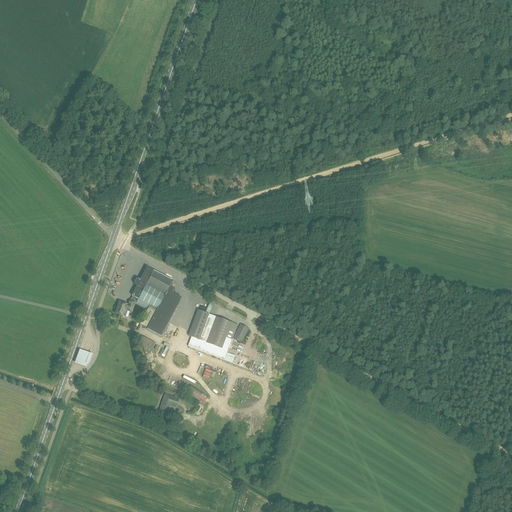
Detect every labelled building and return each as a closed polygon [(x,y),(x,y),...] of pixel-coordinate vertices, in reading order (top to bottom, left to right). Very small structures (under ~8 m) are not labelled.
[(133,296),(130,301),(135,302),(136,303),(147,309),(140,324),(147,328),(161,336),(182,298),(172,292),(174,288),(170,286),(173,280),(154,270),(147,267),(140,280),(137,278),(133,284),(137,286),(132,295),(133,296)] [(131,312),(135,302),(130,301),(130,300),(128,305),(126,305),(119,302),(115,313),(122,316),(125,317),(127,310),(131,312)] [(225,360),(228,351),(235,333),(238,325),(216,317),(209,314),(198,310),(188,336),(192,337),(188,347),(225,360)] [(234,339),(241,343),(249,329),(241,325),(234,339)] [(142,346),(156,351),(159,343),(145,338),(142,346)] [(88,353),(89,352),(91,351),(92,348),(91,346),(91,345),(86,343),(83,351),(88,353)] [(78,351),(73,364),(84,368),(88,364),(92,355),(78,351)] [(211,380),(211,377),(214,378),(215,375),(213,374),(214,371),(207,369),(204,378),(211,380)] [(269,373),(265,377),(271,382),(275,378),(269,373)] [(186,394),(203,405),(208,396),(191,385),(186,394)] [(160,415),(167,417),(171,405),(176,407),(180,395),(176,393),(174,397),(165,394),(159,411),(161,412),(160,415)]
